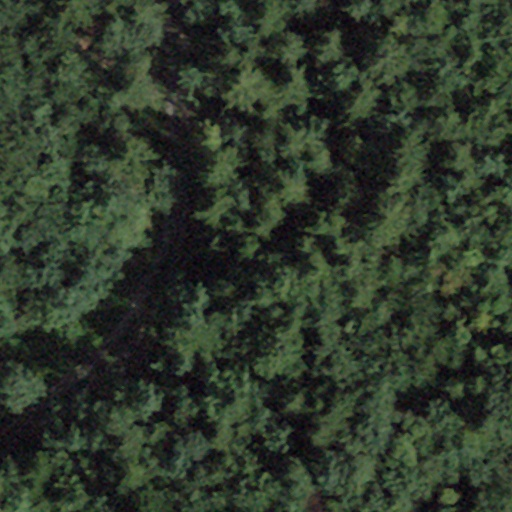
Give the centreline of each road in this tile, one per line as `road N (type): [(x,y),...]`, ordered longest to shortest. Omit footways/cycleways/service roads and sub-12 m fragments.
road 1 (track): [(161,0),(159,331)]
road 2 (track): [(159,331),(112,388),(0,429)]
